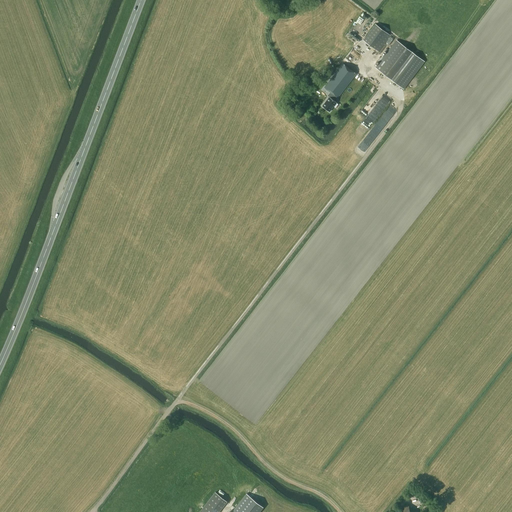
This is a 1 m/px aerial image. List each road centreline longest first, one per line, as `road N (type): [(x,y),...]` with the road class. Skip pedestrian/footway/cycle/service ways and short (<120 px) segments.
road 1 (trunk): [(0,362),(140,0)]
road 2 (track): [(177,399),(398,114)]
road 3 (track): [(92,511),(177,399)]
